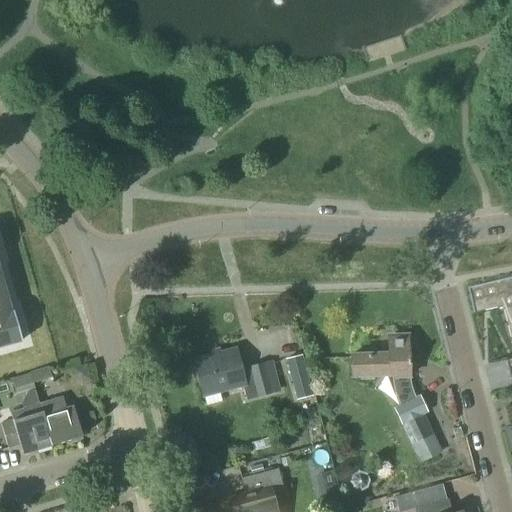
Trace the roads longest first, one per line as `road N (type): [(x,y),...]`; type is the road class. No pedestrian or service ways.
road 1 (tertiary): [(442,234),(256,225),(167,239),(86,267)]
road 2 (residential): [(505,511),(444,277),(442,234)]
road 3 (secondary): [(135,455),(86,267)]
road 4 (secondary): [(86,267),(56,201),(0,131)]
road 5 (residential): [(0,491),(135,455)]
